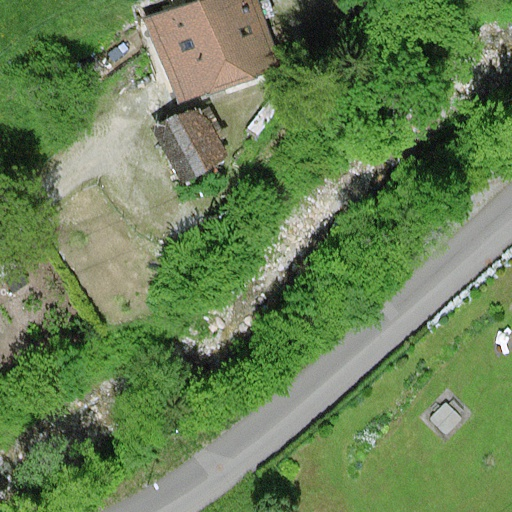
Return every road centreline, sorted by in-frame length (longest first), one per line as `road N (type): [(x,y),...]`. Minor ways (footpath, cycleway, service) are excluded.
road 1 (unclassified): [(173,511),(209,492),(339,379),(511,214)]
road 2 (track): [(0,244),(144,126)]
